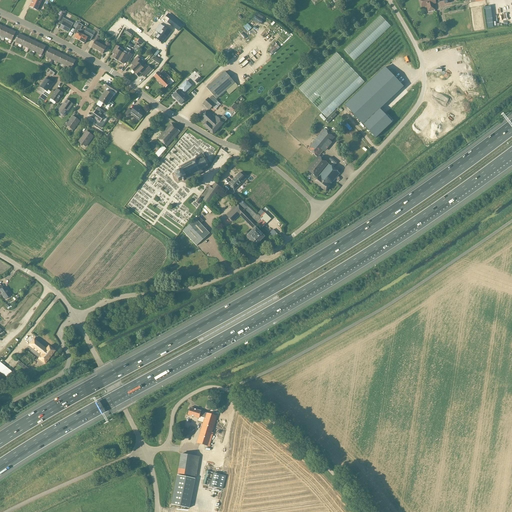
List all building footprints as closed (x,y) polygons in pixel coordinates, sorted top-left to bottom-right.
[(32,0),(30,7),(37,10),(41,0),(32,0)] [(434,0),(420,0),(422,7),(427,6),(428,13),(435,11),(433,4),(436,3),(434,0)] [(61,15),(58,20),(60,22),(63,23),(61,25),(60,28),(68,33),(72,26),(73,23),(63,18),(64,15),(61,14),(61,15)] [(182,26),(168,14),(165,17),(169,20),(167,23),(178,31),(182,26)] [(381,16),(344,50),(354,61),(391,26),(381,16)] [(155,38),(162,43),(170,33),(160,25),(156,31),(159,33),(155,38)] [(9,29),(2,26),(0,31),(0,35),(5,38),(9,29)] [(9,29),(5,38),(12,41),(15,32),(9,29)] [(76,29),(74,33),(76,35),(74,38),(79,41),(85,31),(82,29),(79,33),(77,32),(78,30),(76,29)] [(85,31),(79,41),(85,44),(87,39),(91,40),(93,36),(85,31)] [(231,41),(222,48),(229,56),(245,42),(237,32),(230,38),(231,41)] [(15,42),(22,46),(26,37),(19,34),(15,42)] [(91,47),(97,51),(101,44),(98,43),(100,39),(101,39),(103,36),(97,34),(94,40),(95,41),(91,47)] [(32,40),(26,37),(22,46),(28,49),(32,40)] [(39,43),(32,40),(28,49),(35,52),(39,43)] [(101,44),(97,51),(103,54),(106,47),(108,48),(110,44),(106,42),(104,46),(101,44)] [(276,42),(270,46),(272,49),(268,52),(270,55),(280,49),(276,42)] [(45,46),(39,43),(35,52),(41,55),(45,46)] [(113,58),(118,61),(122,53),(117,50),(119,48),(116,46),(113,51),(115,53),(113,58)] [(45,56),(52,59),(56,51),(49,48),(45,56)] [(62,54),(56,51),(52,59),(59,63),(62,54)] [(128,56),(122,53),(118,61),(123,64),(126,59),(129,61),(132,55),(129,53),(128,56)] [(299,88),(326,118),(364,82),(337,53),(299,88)] [(69,57),(62,54),(59,63),(65,66),(69,57)] [(131,68),(135,73),(141,66),(137,62),(141,58),(139,56),(132,62),(135,64),(131,68)] [(76,60),(69,57),(65,66),(72,69),(76,60)] [(144,69),(141,66),(135,73),(139,77),(143,73),(145,75),(151,69),(148,66),(144,69)] [(344,104),(375,136),(391,121),(378,107),(402,85),(384,66),(344,104)] [(169,81),(168,82),(167,81),(170,78),(163,71),(160,74),(158,72),(154,76),(165,88),(171,82),(169,81)] [(225,72),(206,88),(216,99),(235,83),(225,72)] [(47,97),(51,92),(48,90),(53,83),(46,79),(41,87),(45,90),(42,94),(47,97)] [(172,96),(181,104),(187,98),(183,94),(191,87),(186,82),(172,96)] [(105,86),(107,88),(116,94),(118,90),(107,83),(105,86)] [(51,92),(47,97),(47,98),(46,99),(48,101),(51,98),(56,102),(63,94),(56,89),(55,92),(52,90),(51,92)] [(109,102),(113,96),(106,91),(104,94),(103,94),(98,102),(102,104),(103,103),(107,106),(110,103),(109,102)] [(203,104),(209,110),(214,104),(213,103),(216,100),(211,96),(209,99),(208,98),(203,104)] [(56,113),(57,111),(64,116),(73,104),(66,99),(61,106),(58,104),(53,111),(56,113)] [(130,112),(140,119),(145,113),(136,105),(132,110),(129,108),(125,114),(128,116),(130,112)] [(204,124),(203,125),(213,134),(224,123),(224,122),(227,119),(223,116),(220,119),(219,118),(216,116),(215,117),(208,110),(199,119),(204,124)] [(104,123),(101,121),(104,116),(96,111),(91,117),(97,121),(95,124),(101,128),(104,123)] [(329,123),(337,115),(335,113),(326,121),(329,123)] [(66,125),(67,125),(73,130),(79,121),(73,116),(66,125)] [(180,132),(170,123),(157,139),(167,147),(180,132)] [(307,149),(317,158),(334,138),(324,129),(318,137),(307,149)] [(86,132),(79,141),(86,146),(93,136),(86,132)] [(157,147),(153,152),(152,153),(159,158),(160,157),(161,159),(163,157),(161,155),(167,150),(163,146),(160,149),(157,147)] [(318,158),(307,170),(317,178),(314,182),(326,192),(330,187),(329,186),(339,174),(328,164),(319,156),(318,158)] [(205,167),(207,166),(207,167),(208,166),(207,165),(208,163),(209,163),(209,162),(208,162),(207,160),(207,159),(206,159),(204,158),(203,157),(203,159),(201,160),(200,159),(200,160),(197,161),(196,159),(190,162),(190,161),(189,161),(189,162),(186,164),(185,163),(184,163),(185,165),(181,167),(180,167),(179,167),(181,168),(182,170),(174,174),(178,181),(182,179),(182,180),(183,180),(184,180),(184,179),(184,178),(186,178),(187,180),(187,181),(188,180),(192,178),(192,179),(193,178),(193,177),(196,175),(197,176),(197,175),(203,172),(201,169),(204,168),(205,168),(205,167)] [(257,213),(234,191),(246,179),(239,172),(227,185),(231,189),(227,193),(252,217),(251,217),(262,227),(267,223),(257,213)] [(215,182),(210,190),(203,200),(209,204),(221,186),(215,182)] [(240,214),(254,229),(246,237),(255,247),(265,237),(255,227),(258,225),(254,222),(237,204),(226,214),(232,221),(240,214)] [(265,206),(262,209),(271,219),(274,216),(265,206)] [(183,231),(196,246),(210,234),(196,219),(183,231)] [(0,293),(1,293),(5,300),(11,296),(5,287),(3,288),(1,284),(0,285),(0,293)] [(38,358),(39,359),(45,364),(55,351),(49,346),(49,347),(37,337),(28,349),(19,359),(29,368),(38,358)] [(14,374),(0,361),(0,378),(6,383),(14,374)] [(199,418),(199,417),(205,418),(197,443),(210,447),(210,445),(209,445),(213,433),(212,432),(217,416),(201,411),(190,407),(187,415),(199,418)] [(177,484),(182,485),(184,475),(196,477),(200,456),(180,454),(178,474),(179,474),(177,484)] [(198,499),(206,501),(206,497),(207,497),(210,486),(222,489),(226,476),(206,471),(203,484),(200,483),(197,495),(198,495),(198,499)]
